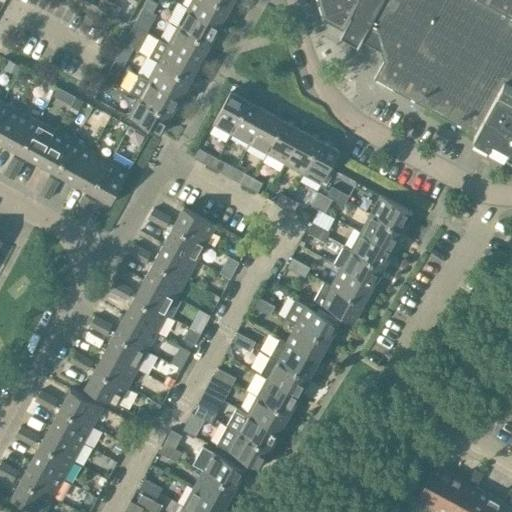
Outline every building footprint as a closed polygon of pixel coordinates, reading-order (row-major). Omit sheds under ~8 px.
[(102,0),(99,7),(107,12),(113,2),(108,0),(102,0)] [(147,0),(144,7),(153,12),(158,3),(152,0),(147,0)] [(191,0),(188,7),(220,25),(230,7),(216,0),(191,0)] [(374,78),(476,133),(504,80),(511,84),(511,0),(317,0),(323,18),(355,9),(360,0),(368,5),(377,9),(372,18),(384,59),(374,78)] [(107,12),(116,16),(121,7),(113,2),(107,12)] [(139,15),(148,20),(153,12),(144,7),(139,15)] [(178,25),(211,43),(220,25),(188,7),(178,25)] [(168,43),(201,61),(211,43),(178,25),(168,43)] [(124,43),(134,48),(138,39),(129,34),(124,43)] [(158,61),(191,79),(201,61),(168,43),(159,38),(149,56),(158,61)] [(119,51),(129,56),(134,48),(124,43),(119,51)] [(149,79),(181,97),(191,79),(158,61),(149,79)] [(105,78),(114,83),(119,75),(109,70),(105,78)] [(139,97),(171,115),(181,97),(149,79),(140,74),(130,92),(139,97)] [(100,87),(109,92),(114,83),(105,78),(100,87)] [(474,136),(511,156),(511,84),(504,80),(476,133),(474,136)] [(213,123),(232,133),(249,101),(231,90),(213,123)] [(129,116),(161,133),(171,115),(139,97),(129,116)] [(0,106),(0,141),(3,143),(21,111),(3,101),(0,106)] [(232,133),(250,143),(267,110),(249,101),(232,133)] [(250,143),(268,153),(285,120),(267,110),(250,143)] [(3,143),(21,153),(39,120),(21,111),(3,143)] [(21,153),(39,163),(57,130),(39,120),(21,153)] [(268,153),(285,162),(303,130),(285,120),(268,153)] [(39,163),(57,172),(75,140),(57,130),(39,163)] [(285,162),(303,172),(321,140),(303,130),(285,162)] [(57,172),(75,182),(93,150),(75,140),(57,172)] [(303,172),(322,183),(340,150),(321,140),(303,172)] [(75,182),(93,192),(111,159),(93,150),(75,182)] [(204,162),(213,167),(218,158),(210,153),(204,162)] [(9,164),(18,170),(23,161),(14,156),(9,164)] [(213,167),(222,172),(227,163),(218,158),(213,167)] [(93,192),(112,202),(129,170),(111,159),(93,192)] [(4,173),(14,178),(18,170),(9,164),(4,173)] [(240,182),(249,187),(254,177),(245,173),(240,182)] [(45,184),(54,189),(59,180),(50,175),(45,184)] [(249,187),(257,192),(263,182),(254,177),(249,187)] [(40,193),(50,198),(54,189),(45,184),(40,193)] [(327,195),(335,200),(341,190),(332,186),(327,195)] [(335,200),(344,205),(349,195),(341,190),(335,200)] [(276,202),(285,207),(290,197),(281,192),(276,202)] [(371,213),(403,231),(413,212),(381,194),(371,213)] [(81,203),(90,209),(95,200),(85,195),(81,203)] [(285,207),(293,211),(298,202),(290,197),(285,207)] [(76,212),(85,217),(90,209),(81,203),(76,212)] [(174,225),(206,243),(216,224),(184,206),(174,225)] [(148,217),(157,222),(162,212),(153,208),(148,217)] [(157,222),(166,227),(171,217),(162,212),(157,222)] [(361,231),(393,249),(403,231),(371,213),(361,231)] [(307,231),(316,236),(321,226),(312,221),(307,231)] [(164,243),(196,261),(206,243),(174,225),(164,243)] [(316,236),(325,240),(330,231),(321,226),(316,236)] [(351,249),(383,266),(393,249),(361,231),(351,249)] [(129,253),(137,258),(143,248),(134,243),(129,253)] [(154,261),(187,278),(196,261),(164,243),(154,261)] [(341,267),(374,284),(383,266),(351,249),(344,245),(334,263),(341,267)] [(137,258),(146,262),(151,253),(143,248),(137,258)] [(288,267),(296,271),(302,262),(293,257),(288,267)] [(144,278),(177,296),(187,278),(154,261),(144,278)] [(296,271),(305,276),(310,267),(302,262),(296,271)] [(331,285),(364,302),(374,284),(341,267),(331,285)] [(135,296),(167,314),(177,296),(144,278),(135,296)] [(109,289),(118,293),(123,284),(114,279),(109,289)] [(314,299),(354,321),(364,302),(331,285),(324,281),(314,299)] [(118,293),(127,298),(132,289),(123,284),(118,293)] [(125,314),(157,332),(167,314),(135,296),(125,314)] [(253,305),(261,310),(267,301),(258,296),(253,305)] [(297,323),(329,341),(339,322),(296,298),(285,317),(297,323)] [(261,310),(270,315),(275,305),(267,301),(261,310)] [(115,332),(148,350),(157,332),(125,314),(115,332)] [(90,325),(98,329),(104,320),(95,315),(90,325)] [(98,329),(107,334),(112,325),(104,320),(98,329)] [(287,341),(319,359),(329,341),(297,323),(287,341)] [(105,350),(138,368),(148,350),(115,332),(105,350)] [(233,341),(242,346),(247,336),(238,332),(233,341)] [(242,346),(251,351),(256,341),(247,336),(242,346)] [(270,355),(309,377),(319,359),(287,341),(280,337),(270,355)] [(96,368),(128,386),(138,368),(105,350),(96,368)] [(70,360),(79,365),(84,356),(75,351),(70,360)] [(267,377),(300,395),(309,377),(270,355),(261,373),(267,377)] [(79,365),(87,370),(93,360),(84,356),(79,365)] [(85,387),(118,404),(128,386),(96,368),(85,387)] [(214,377),(222,382),(227,372),(219,368),(214,377)] [(222,382),(231,387),(236,377),(227,372),(222,382)] [(257,395),(290,413),(300,395),(267,377),(257,395)] [(61,407),(93,424),(103,406),(71,388),(61,407)] [(35,399),(44,404),(49,394),(41,389),(35,399)] [(44,404),(53,408),(58,399),(49,394),(44,404)] [(248,413),(280,430),(290,413),(257,395),(248,413)] [(194,413),(203,418),(208,408),(199,403),(194,413)] [(51,425),(83,442),(93,424),(61,407),(51,425)] [(227,425),(270,448),(280,430),(248,413),(237,407),(227,425)] [(203,418),(211,422),(217,413),(208,408),(203,418)] [(188,419),(184,428),(194,434),(199,425),(188,419)] [(16,435),(24,439),(30,430),(21,425),(16,435)] [(41,442),(73,460),(83,442),(51,425),(41,442)] [(217,444),(260,467),(270,448),(227,425),(217,444)] [(24,439),(33,444),(38,435),(30,430),(24,439)] [(31,460),(64,478),(73,460),(41,442),(31,460)] [(159,451),(168,456),(173,447),(164,442),(159,451)] [(168,456),(177,461),(182,451),(173,447),(168,456)] [(203,469),(236,487),(246,468),(213,451),(203,469)] [(21,478),(54,496),(64,478),(31,460),(21,478)] [(0,463),(0,472),(5,475),(10,466),(1,461),(0,463)] [(417,498),(435,508),(454,474),(435,464),(417,498)] [(5,475),(13,480),(19,471),(10,466),(5,475)] [(471,475),(480,480),(483,473),(475,468),(471,475)] [(193,487),(226,505),(236,487),(203,469),(193,487)] [(435,508),(442,511),(456,511),(472,484),(476,486),(480,480),(471,475),(468,481),(454,474),(435,508)] [(11,497),(38,511),(44,511),(54,496),(21,478),(11,497)] [(140,487),(148,492),(153,483),(145,478),(140,487)] [(148,492),(157,497),(162,487),(153,483),(148,492)] [(456,511),(479,511),(490,493),(476,486),(472,484),(456,511)] [(184,505),(196,511),(221,511),(226,505),(193,487),(184,505)] [(479,511),(502,511),(508,503),(511,506),(511,505),(511,497),(507,495),(504,501),(490,493),(479,511)] [(502,511),(511,511),(511,505),(511,506),(508,503),(502,511)]
